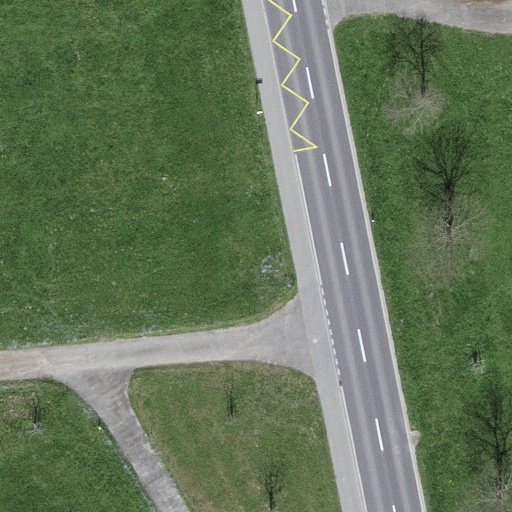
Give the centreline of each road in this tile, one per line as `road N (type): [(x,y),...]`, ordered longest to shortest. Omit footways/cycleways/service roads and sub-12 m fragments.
road 1 (secondary): [(394,511),(293,0)]
road 2 (track): [(358,325),(0,370)]
road 3 (track): [(89,359),(174,511)]
